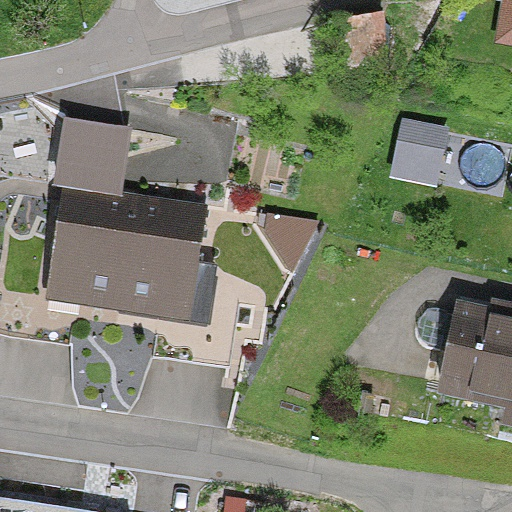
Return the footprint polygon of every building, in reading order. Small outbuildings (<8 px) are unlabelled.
[(380,85),(386,29),(337,25),(341,86),(380,85)] [(123,138),(64,128),(54,188),(75,191),(114,197),(123,138)] [(499,148),(402,128),(391,178),(429,186),(430,176),(491,189),(499,148)] [(113,313),(114,313),(129,214),(115,212),(117,198),(114,197),(75,191),(73,206),(59,203),(48,280),(73,284),(70,299),(114,306),(113,313)] [(114,313),(115,313),(117,306),(201,319),(207,284),(189,282),(199,224),(129,214),(114,313)] [(511,317),(490,313),(488,322),(454,315),(437,393),(511,408),(511,317)] [(85,511),(0,499),(0,511),(85,511)]
